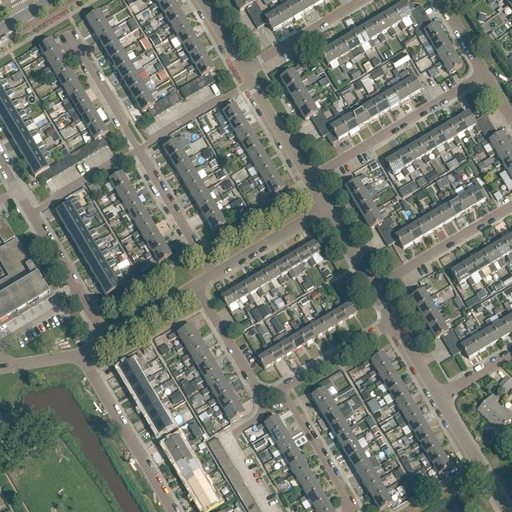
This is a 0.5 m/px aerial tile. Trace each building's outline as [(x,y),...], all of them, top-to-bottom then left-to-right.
[(177,10),(171,0),(169,0),(157,7),(157,6),(150,10),(153,13),(159,9),(163,16),(164,18),(177,10)] [(236,0),(233,2),(239,13),(244,10),(252,5),(249,0),(236,0)] [(285,7),(287,6),(283,0),(281,0),(279,1),(283,8),(277,12),(275,13),(283,26),(293,20),(285,7)] [(295,1),(297,0),(292,0),(294,2),(287,6),(285,7),(293,20),(303,14),(295,1)] [(309,0),(297,0),(295,1),(303,14),(314,8),(309,0)] [(248,15),(258,8),(255,3),(252,5),(244,10),(248,15)] [(134,14),(140,11),(137,5),(131,8),(134,14)] [(275,13),(277,12),(273,5),(269,8),(273,14),(265,19),(267,24),(272,32),(283,26),(275,13)] [(412,26),(416,24),(413,19),(412,17),(411,18),(409,14),(403,5),(392,11),(400,24),(402,23),(408,19),(412,26)] [(413,19),(424,13),(421,7),(409,14),(411,18),(412,17),(413,19)] [(251,20),(261,14),(258,8),(248,15),(251,20)] [(86,22),(93,32),(106,25),(105,23),(101,16),(108,12),(105,9),(98,13),(99,14),(86,22)] [(183,20),(177,10),(164,18),(163,16),(157,20),(159,23),(165,20),(169,26),(170,28),(183,20)] [(406,30),(402,23),(400,24),(392,11),(382,17),(390,30),(391,29),(398,25),(402,32),(406,30)] [(416,24),(427,18),(424,13),(413,19),(416,24)] [(254,25),(264,19),(261,14),(251,20),(254,25)] [(483,25),(485,17),(479,15),(477,24),(483,25)] [(395,36),(391,29),(390,30),(382,17),(372,23),(380,36),(381,35),(388,31),(392,38),(395,36)] [(419,29),(430,23),(427,18),(416,24),(419,29)] [(112,19),(105,23),(106,25),(93,32),(99,43),(112,35),(111,33),(107,27),(114,23),(112,19)] [(257,30),(267,24),(265,19),(264,19),(254,25),(257,30)] [(189,30),(183,20),(170,28),(169,26),(163,30),(164,33),(165,34),(171,30),(175,37),(176,38),(189,30)] [(385,42),(381,35),(380,36),(372,23),(361,29),(369,42),(371,42),(377,38),(382,44),(385,42)] [(423,34),(433,28),(430,23),(419,29),(421,33),(423,32),(423,34)] [(146,33),(152,29),(150,24),(144,28),(146,33)] [(436,26),(433,28),(423,34),(423,32),(421,33),(416,36),(418,40),(425,36),(429,43),(430,44),(443,36),(436,26)] [(118,29),(111,33),(112,35),(99,43),(105,53),(118,45),(117,44),(113,37),(120,33),(118,29)] [(375,48),(371,42),(369,42),(361,29),(351,36),(359,49),(361,48),(367,44),(371,51),(375,48)] [(195,41),(189,30),(176,38),(175,37),(169,40),(171,44),(177,40),(181,47),(182,49),(195,41)] [(154,48),(161,44),(157,36),(150,40),(154,48)] [(365,55),(361,48),(359,49),(351,36),(341,42),(349,55),(350,54),(357,50),(361,57),(365,55)] [(449,47),(443,36),(430,44),(429,43),(422,47),(424,50),(431,46),(435,53),(436,54),(449,47)] [(414,38),(403,45),(405,48),(416,41),(414,38)] [(124,40),(117,44),(118,45),(105,53),(111,63),(124,55),(123,54),(119,47),(126,43),(124,40)] [(136,42),(142,53),(148,50),(142,40),(136,42)] [(202,51),(195,41),(182,49),(181,47),(175,51),(177,54),(184,50),(188,57),(188,59),(202,51)] [(58,52),(52,42),(39,49),(38,48),(31,52),(33,56),(40,52),(44,59),(45,60),(58,52)] [(354,61),(350,54),(349,55),(341,42),(331,48),(338,61),(340,60),(347,56),(351,63),(354,61)] [(157,54),(163,50),(160,45),(154,49),(157,54)] [(455,57),(449,47),(436,54),(435,53),(428,57),(430,61),(437,56),(441,63),(442,65),(455,57)] [(344,67),(340,60),(338,61),(331,48),(320,54),(328,67),(336,62),(340,69),(344,67)] [(130,50),(123,54),(124,55),(111,63),(117,73),(130,65),(130,64),(126,57),(132,53),(130,50)] [(208,61),(202,51),(188,59),(188,57),(181,61),(184,65),(190,61),(194,68),(195,69),(208,61)] [(64,62),(58,52),(45,60),(44,59),(37,63),(39,66),(46,62),(50,69),(51,70),(64,62)] [(387,61),(393,57),(390,52),(384,56),(387,61)] [(462,67),(455,57),(442,65),(441,63),(434,67),(437,71),(443,67),(449,75),(462,67)] [(136,60),(130,64),(130,65),(117,73),(123,84),(137,76),(136,74),(132,68),(138,64),(136,60)] [(311,73),(317,70),(311,60),(305,63),(311,73)] [(214,72),(208,61),(195,69),(194,68),(188,71),(190,75),(196,71),(201,79),(204,77),(209,74),(214,72)] [(70,73),(64,62),(51,70),(50,69),(44,73),(46,76),(52,72),(56,79),(57,81),(70,73)] [(12,72),(17,69),(14,64),(9,67),(12,72)] [(368,64),(362,68),(366,74),(372,71),(368,64)] [(299,83),(298,82),(294,75),(301,71),(299,67),(291,72),(292,73),(280,80),(286,91),(299,83)] [(375,82),(385,76),(380,69),(370,75),(375,82)] [(143,70),(136,74),(137,76),(123,84),(129,94),(143,86),(142,84),(138,78),(145,74),(143,70)] [(318,78),(323,75),(320,70),(315,73),(318,78)] [(353,81),(360,76),(357,71),(350,75),(353,81)] [(415,79),(410,72),(407,74),(411,81),(404,85),(402,86),(410,99),(421,93),(413,80),(415,79)] [(15,76),(18,81),(23,78),(20,73),(15,76)] [(76,83),(70,73),(57,81),(56,79),(50,83),(52,87),(59,83),(63,89),(63,91),(76,83)] [(215,84),(209,74),(204,77),(210,87),(215,84)] [(210,87),(204,77),(201,79),(199,80),(205,90),(210,87)] [(305,77),(298,82),(299,83),(286,91),(292,101),(305,93),(304,92),(300,85),(307,81),(305,77)] [(367,87),(374,83),(370,77),(363,81),(367,87)] [(402,86),(404,85),(400,78),(396,80),(400,87),(394,91),(392,92),(400,105),(410,99),(402,86)] [(320,90),(328,85),(324,79),(316,84),(320,90)] [(149,80),(142,84),(143,86),(129,94),(136,104),(149,96),(148,95),(144,88),(151,84),(149,80)] [(205,90),(199,80),(195,83),(201,92),(205,90)] [(83,93),(76,83),(63,91),(63,89),(56,93),(58,97),(65,93),(69,100),(70,101),(83,93)] [(201,92),(195,83),(190,85),(196,95),(201,92)] [(392,92),(394,91),(390,84),(386,86),(390,93),(383,97),(382,98),(390,111),(400,105),(392,92)] [(196,95),(190,85),(185,89),(190,99),(196,95)] [(311,88),(304,92),(305,93),(292,101),(299,111),(311,104),(311,102),(307,95),(313,91),(311,88)] [(343,99),(353,93),(349,88),(340,94),(343,99)] [(190,99),(185,89),(180,92),(183,97),(186,101),(190,99)] [(382,98),(383,97),(379,90),(376,92),(380,99),(373,103),(371,104),(379,117),(390,111),(382,98)] [(155,91),(148,95),(149,96),(136,104),(142,114),(147,111),(153,108),(155,106),(150,99),(157,95),(155,91)] [(11,92),(5,97),(6,98),(0,101),(0,115),(11,108),(11,107),(7,100),(13,96),(11,92)] [(89,104),(83,93),(70,101),(69,100),(62,104),(64,107),(71,103),(75,110),(76,111),(89,104)] [(176,94),(172,96),(177,106),(182,103),(176,94)] [(177,106),(172,96),(167,99),(173,109),(177,106)] [(371,104),(373,103),(369,96),(365,98),(369,105),(363,109),(361,110),(369,123),(379,117),(371,104)] [(36,103),(35,99),(31,98),(28,100),(28,104),(30,106),(34,106),(36,103)] [(317,98),(311,102),(311,104),(299,111),(305,122),(311,119),(318,114),(313,106),(320,102),(317,98)] [(173,109),(167,99),(162,102),(168,112),(173,109)] [(168,112),(162,102),(157,105),(163,114),(168,112)] [(361,110),(363,109),(359,102),(355,105),(359,111),(353,115),(351,116),(359,130),(369,123),(361,110)] [(17,103),(11,107),(11,108),(0,115),(0,118),(5,126),(18,119),(17,117),(13,110),(20,106),(17,103)] [(95,114),(89,104),(76,111),(75,110),(68,114),(71,118),(77,114),(81,120),(82,122),(95,114)] [(163,114),(157,105),(155,106),(153,108),(158,117),(163,114)] [(224,117),(228,124),(229,126),(242,118),(235,107),(223,115),(222,113),(215,118),(217,121),(224,117)] [(158,117),(153,108),(147,111),(153,120),(158,117)] [(51,120),(57,116),(53,109),(47,113),(51,120)] [(351,116),(353,115),(348,109),(345,111),(349,118),(342,122),(341,123),(348,136),(359,130),(351,116)] [(314,124),(324,118),(321,112),(318,114),(311,119),(314,124)] [(23,113),(17,117),(18,119),(5,126),(11,136),(24,129),(23,127),(19,121),(26,117),(23,113)] [(101,124),(95,114),(82,122),(81,120),(75,124),(77,128),(83,124),(87,131),(88,132),(101,124)] [(481,133),(478,128),(477,126),(476,127),(474,123),(468,114),(458,120),(466,133),(467,132),(474,128),(478,135),(481,133)] [(341,123),(342,122),(338,115),(334,117),(339,124),(330,129),(333,133),(338,142),(348,136),(341,123)] [(206,134),(213,129),(205,116),(198,120),(206,134)] [(478,128),(489,122),(486,117),(474,123),(476,127),(477,126),(478,128)] [(248,128),(242,118),(229,126),(228,124),(221,128),(223,131),(224,131),(230,127),(234,134),(235,136),(248,128)] [(317,129),(327,123),(324,118),(314,124),(317,129)] [(46,119),(39,123),(43,129),(50,125),(46,119)] [(471,139),(467,132),(466,133),(458,120),(448,126),(455,139),(457,139),(463,135),(468,141),(471,139)] [(481,133),(492,127),(489,122),(478,128),(481,133)] [(30,123),(23,127),(24,129),(11,136),(17,147),(30,139),(29,138),(25,131),(32,127),(30,123)] [(320,134),(330,128),(327,123),(317,129),(320,134)] [(87,131),(81,135),(83,138),(90,134),(94,142),(95,143),(98,141),(102,138),(108,135),(101,124),(88,132),(87,131)] [(461,145),(457,139),(455,139),(448,126),(437,132),(445,146),(447,145),(453,141),(457,148),(461,145)] [(484,139),(495,132),(492,127),(481,133),(484,139)] [(254,138),(248,128),(235,136),(234,134),(227,138),(229,141),(236,138),(240,144),(241,146),(254,138)] [(328,136),(333,133),(330,129),(330,128),(320,134),(323,139),(328,136)] [(63,139),(69,136),(66,131),(61,135),(63,139)] [(451,152),(447,145),(445,146),(437,132),(427,139),(435,152),(436,151),(443,147),(447,154),(451,152)] [(489,143),(498,137),(495,132),(484,139),(487,142),(488,142),(489,143)] [(36,134),(29,138),(30,139),(17,147),(23,157),(36,149),(35,148),(31,141),(38,137),(36,134)] [(509,146),(502,136),(502,135),(498,137),(489,143),(488,142),(487,142),(481,146),(484,149),(490,145),(494,152),(496,154),(509,146)] [(163,150),(170,161),(183,153),(182,152),(178,145),(184,141),(182,137),(175,142),(176,143),(163,150)] [(108,147),(102,138),(98,141),(103,150),(108,147)] [(260,149),(254,138),(241,146),(240,144),(233,148),(236,152),(242,148),(246,155),(247,156),(260,149)] [(440,158),(436,151),(435,152),(427,139),(417,145),(425,158),(426,157),(433,153),(437,160),(440,158)] [(103,150),(98,141),(95,143),(94,142),(92,143),(98,153),(103,150)] [(98,153),(92,143),(88,146),(94,156),(98,153)] [(42,144),(35,148),(36,149),(23,157),(29,167),(42,159),(41,158),(37,152),(44,148),(42,144)] [(430,164),(426,157),(425,158),(417,145),(407,151),(415,164),(416,163),(423,159),(427,166),(430,164)] [(94,156),(88,146),(83,149),(89,158),(94,156)] [(511,157),(511,151),(509,146),(496,154),(494,152),(488,156),(490,160),(497,156),(501,162),(502,164),(511,157)] [(478,157),(484,154),(480,147),(474,150),(478,157)] [(188,148),(182,152),(183,153),(170,161),(176,171),(189,163),(188,162),(184,155),(190,151),(188,148)] [(89,158),(83,149),(79,151),(84,161),(89,158)] [(215,152),(218,157),(224,154),(221,149),(215,152)] [(266,159),(260,149),(247,156),(246,155),(240,159),(242,162),(248,158),(252,165),(253,166),(266,159)] [(69,157),(70,157),(66,150),(61,153),(62,155),(60,156),(63,161),(64,160),(69,157)] [(84,161),(79,151),(74,154),(80,164),(84,161)] [(420,170),(416,163),(415,164),(407,151),(396,157),(404,170),(406,169),(412,165),(416,172),(420,170)] [(48,154),(41,158),(42,159),(29,167),(35,178),(40,174),(46,171),(48,170),(43,162),(50,158),(48,154)] [(80,164),(74,154),(70,157),(69,157),(75,167),(80,164)] [(459,166),(466,162),(462,155),(455,159),(459,166)] [(75,167),(69,157),(64,160),(70,170),(75,167)] [(410,176),(406,169),(404,170),(396,157),(386,163),(394,176),(402,171),(406,178),(410,176)] [(511,171),(511,157),(502,164),(501,162),(494,166),(496,170),(503,166),(507,172),(508,174),(511,171)] [(194,158),(188,162),(189,163),(176,171),(182,181),(195,174),(194,172),(190,165),(197,161),(194,158)] [(272,169),(266,159),(253,166),(252,165),(246,169),(248,173),(254,169),(258,175),(259,177),(272,169)] [(70,170),(64,160),(63,161),(60,163),(66,172),(70,170)] [(212,171),(218,167),(215,162),(209,165),(212,171)] [(66,172),(60,163),(55,166),(61,175),(66,172)] [(481,173),(486,170),(482,164),(477,167),(481,173)] [(61,175),(55,166),(50,168),(56,178),(61,175)] [(56,178),(50,168),(48,170),(46,171),(51,181),(56,178)] [(201,168),(194,172),(195,174),(182,181),(188,192),(201,184),(200,182),(196,176),(203,172),(201,168)] [(278,179),(272,169),(259,177),(258,175),(252,179),(254,183),(261,179),(264,185),(265,187),(278,179)] [(469,178),(474,174),(470,169),(465,172),(469,178)] [(51,181),(46,171),(40,174),(46,184),(51,181)] [(219,182),(226,178),(222,171),(215,175),(219,182)] [(511,171),(508,174),(507,172),(500,177),(509,192),(508,193),(509,193),(511,191),(511,171)] [(430,176),(433,182),(439,179),(435,173),(430,176)] [(110,185),(114,191),(115,193),(129,185),(123,175),(110,182),(109,181),(102,185),(104,189),(110,185)] [(346,189),(352,200),(365,192),(364,191),(360,184),(367,180),(365,176),(358,181),(358,182),(346,189)] [(207,178),(200,182),(201,184),(188,192),(194,202),(207,194),(206,193),(202,186),(209,182),(207,178)] [(416,183),(419,189),(427,185),(423,178),(416,183)] [(285,190),(278,179),(265,187),(264,185),(258,189),(260,193),(267,189),(272,197),(285,190)] [(479,179),(476,181),(480,188),(484,186),(479,179)] [(476,190),(469,194),(468,195),(475,208),(486,202),(479,189),(480,188),(476,181),(472,183),(476,190)] [(226,193),(232,189),(227,182),(221,185),(226,193)] [(384,192),(391,188),(388,182),(381,187),(384,192)] [(401,200),(415,191),(411,183),(396,192),(401,200)] [(244,195),(251,191),(246,184),(239,188),(244,195)] [(135,195),(129,185),(115,193),(114,191),(108,195),(110,199),(116,195),(120,202),(121,203),(135,195)] [(371,186),(364,191),(365,192),(352,200),(358,210),(371,203),(370,201),(366,194),(373,190),(371,186)] [(468,195),(469,194),(465,187),(462,189),(466,196),(459,200),(457,201),(465,214),(475,208),(468,195)] [(213,189),(206,193),(207,194),(194,202),(200,212),(213,204),(212,203),(208,196),(215,192),(213,189)] [(423,199),(428,196),(425,191),(420,193),(423,199)] [(457,201),(459,200),(455,193),(451,195),(455,202),(449,206),(447,207),(455,220),(465,214),(457,201)] [(141,206),(135,195),(121,203),(120,202),(114,206),(116,209),(123,205),(127,212),(128,214),(141,206)] [(87,207),(94,204),(90,197),(84,201),(87,207)] [(377,197),(370,201),(371,203),(358,210),(364,221),(377,213),(376,211),(372,205),(379,200),(377,197)] [(221,203),(219,199),(212,203),(213,204),(200,212),(206,222),(219,215),(218,213),(215,207),(221,203)] [(447,207),(449,206),(445,199),(441,201),(445,208),(439,212),(437,213),(445,226),(455,220),(447,207)] [(57,214),(63,224),(76,217),(75,215),(71,208),(78,204),(76,201),(68,205),(69,206),(57,214)] [(437,213),(439,212),(434,205),(431,207),(435,214),(428,218),(427,219),(434,232),(445,226),(437,213)] [(147,216),(141,206),(128,214),(127,212),(120,216),(122,220),(129,216),(133,222),(134,224),(147,216)] [(383,207),(376,211),(377,213),(364,221),(370,231),(376,228),(383,223),(378,215),(385,211),(383,207)] [(221,217),(227,213),(225,209),(218,213),(219,215),(206,222),(213,233),(226,225),(221,217)] [(82,211),(75,215),(76,217),(63,224),(69,234),(82,227),(81,225),(77,219),(84,214),(82,211)] [(427,219),(428,218),(424,211),(421,214),(425,220),(418,224),(416,225),(424,238),(434,232),(427,219)] [(110,222),(115,219),(111,214),(106,217),(110,222)] [(153,226),(147,216),(134,224),(133,222),(126,226),(128,230),(135,226),(139,233),(140,234),(153,226)] [(416,225),(418,224),(414,218),(410,220),(414,227),(408,230),(406,232),(414,245),(424,238),(416,225)] [(88,221),(81,225),(82,227),(69,234),(76,245),(88,237),(87,236),(83,229),(90,225),(88,221)] [(379,233),(389,227),(387,222),(386,222),(383,223),(376,228),(379,233)] [(0,233),(9,228),(6,223),(1,226),(0,226),(0,233)] [(406,232),(408,230),(404,224),(400,226),(404,233),(396,238),(395,238),(398,242),(403,251),(414,245),(406,232)] [(146,244),(159,237),(153,226),(140,234),(139,233),(132,237),(134,240),(141,236),(145,243),(146,244)] [(382,238),(392,232),(390,228),(389,227),(379,233),(382,238)] [(0,237),(1,240),(12,233),(9,228),(0,233),(0,237)] [(94,232),(87,236),(88,237),(76,245),(82,255),(94,247),(93,246),(89,239),(96,235),(94,232)] [(385,243),(395,237),(392,232),(382,238),(385,243)] [(4,245),(15,238),(12,233),(1,240),(4,245)] [(511,236),(503,242),(511,255),(511,254),(511,236)] [(110,246),(116,242),(113,237),(107,241),(110,246)] [(165,247),(159,237),(146,244),(145,243),(139,247),(141,250),(147,247),(151,253),(152,254),(165,247)] [(388,248),(398,242),(395,238),(396,238),(395,237),(385,243),(388,248)] [(0,323),(49,295),(16,241),(0,250),(0,262),(9,279),(0,284),(0,323)] [(100,242),(93,246),(94,247),(82,255),(88,265),(100,258),(100,256),(96,249),(102,245),(100,242)] [(511,254),(511,255),(503,242),(492,248),(500,261),(502,260),(509,256),(511,262),(511,254)] [(320,253),(314,243),(304,249),(310,260),(312,259),(318,255),(322,262),(326,259),(322,252),(320,253)] [(158,265),(171,257),(165,247),(152,254),(151,253),(145,257),(147,261),(154,257),(158,265)] [(496,274),(502,269),(506,267),(502,260),(500,261),(492,248),(482,255),(490,268),(492,267),(496,274)] [(304,249),(293,255),(300,266),(301,265),(308,261),(312,268),(316,265),(312,259),(310,260),(304,249)] [(106,252),(100,256),(100,258),(88,265),(94,275),(107,268),(106,267),(102,260),(109,256),(106,252)] [(293,255),(283,262),(289,272),(291,271),(298,267),(302,274),(305,272),(301,265),(300,266),(293,255)] [(482,255),(472,261),(480,274),(481,273),(485,280),(491,276),(494,282),(499,279),(496,274),(492,267),(490,268),(482,255)] [(475,286),(482,282),(485,280),(481,273),(480,274),(472,261),(462,267),(469,280),(471,279),(475,286)] [(139,271),(146,268),(142,262),(136,265),(139,271)] [(283,262),(273,268),(279,279),(288,274),(292,280),(296,278),(291,271),(289,272),(283,262)] [(115,266),(113,263),(106,267),(107,268),(94,275),(100,286),(113,278),(112,277),(108,270),(115,266)] [(475,286),(471,279),(469,280),(462,267),(451,273),(459,286),(467,281),(472,288),(475,286)] [(279,279),(273,268),(263,274),(269,285),(277,280),(281,287),(285,284),(281,278),(279,279)] [(326,280),(331,277),(327,271),(323,274),(326,280)] [(114,280),(121,276),(119,273),(112,277),(113,278),(100,286),(106,296),(119,289),(114,280)] [(263,274),(252,280),(259,291),(267,286),(271,293),(275,291),(271,284),(269,285),(263,274)] [(437,274),(435,282),(441,283),(443,275),(437,274)] [(504,288),(511,283),(511,278),(511,277),(501,282),(504,288)] [(252,280),(242,286),(249,297),(250,296),(257,292),(261,299),(264,297),(260,290),(259,291),(252,280)] [(304,291),(311,288),(309,283),(302,286),(304,291)] [(496,293),(503,289),(500,283),(493,287),(496,293)] [(249,297),(242,286),(232,292),(238,303),(240,302),(247,298),(251,305),(254,303),(250,296),(249,297)] [(423,293),(411,300),(417,311),(430,303),(429,301),(425,295),(432,291),(430,287),(422,291),(423,293)] [(278,296),(275,291),(271,293),(270,293),(273,299),(278,296)] [(480,301),(487,297),(484,291),(476,296),(480,301)] [(232,292),(221,299),(228,310),(236,305),(240,311),(244,309),(240,302),(238,303),(232,292)] [(440,296),(444,303),(454,297),(452,294),(448,296),(446,293),(444,294),(440,296)] [(347,321),(357,314),(351,304),(353,303),(348,296),(344,298),(348,305),(342,309),(340,310),(347,321)] [(436,297),(429,301),(430,303),(417,311),(423,321),(436,313),(435,312),(431,305),(438,301),(436,297)] [(336,327),(347,321),(340,310),(342,309),(338,302),(334,304),(338,311),(332,315),(330,316),(336,327)] [(266,307),(259,311),(264,319),(271,315),(266,307)] [(478,316),(484,312),(480,307),(474,310),(478,316)] [(326,333),(336,327),(330,316),(332,315),(327,308),(324,311),(328,318),(321,322),(320,322),(326,333)] [(442,308),(435,312),(436,313),(423,321),(429,331),(442,324),(441,322),(437,315),(444,311),(442,308)] [(511,313),(510,309),(506,311),(510,318),(503,322),(502,323),(510,336),(511,334),(511,313)] [(316,339),(326,333),(320,322),(321,322),(317,315),(313,317),(317,324),(311,328),(309,328),(316,339)] [(503,322),(499,315),(496,317),(497,319),(490,323),(493,328),(492,329),(499,342),(510,336),(502,323),(503,322)] [(448,318),(441,322),(442,324),(429,331),(435,342),(448,334),(443,325),(450,321),(448,318)] [(253,326),(249,320),(244,323),(248,329),(253,326)] [(279,335),(284,331),(277,320),(271,323),(279,335)] [(305,345),(316,339),(309,328),(311,328),(307,321),(303,323),(307,330),(300,334),(299,335),(305,345)] [(492,329),(493,328),(490,323),(489,321),(485,324),(489,330),(483,334),(481,335),(489,348),(499,342),(492,329)] [(179,338),(183,345),(184,347),(199,338),(192,327),(178,335),(177,334),(169,339),(171,343),(179,338)] [(257,330),(262,339),(268,336),(263,327),(257,330)] [(299,335),(300,334),(296,327),(293,329),(297,336),(290,340),(289,341),(295,352),(305,345),(299,335)] [(473,340),(471,341),(479,354),(489,348),(481,335),(483,334),(479,327),(475,330),(476,331),(469,335),(473,340)] [(444,343),(454,337),(451,332),(441,338),(444,343)] [(289,341),(290,340),(286,333),(282,335),(286,342),(280,346),(278,347),(285,358),(295,352),(289,341)] [(471,341),(473,340),(469,335),(468,334),(465,336),(469,343),(461,348),(463,352),(468,361),(479,354),(471,341)] [(447,348),(457,342),(454,337),(444,343),(447,348)] [(205,349),(199,338),(184,347),(183,345),(175,350),(177,354),(185,349),(189,357),(190,358),(205,349)] [(274,364),(285,358),(278,347),(280,346),(276,339),(272,341),(276,349),(269,353),(268,353),(274,364)] [(450,353),(460,347),(457,342),(447,348),(450,353)] [(163,357),(171,352),(166,343),(158,348),(163,357)] [(141,350),(145,356),(152,351),(149,345),(141,350)] [(264,370),(274,364),(268,353),(269,353),(265,345),(262,348),(266,355),(258,360),(264,370)] [(453,358),(463,352),(461,348),(460,347),(450,353),(453,358)] [(212,360),(205,349),(190,358),(189,357),(182,361),(184,365),(192,361),(196,367),(197,369),(212,360)] [(377,373),(390,365),(383,355),(370,362),(369,361),(362,365),(365,369),(372,365),(375,371),(377,373)] [(119,371),(126,383),(140,374),(138,372),(134,365),(142,360),(140,356),(131,361),(133,363),(119,371)] [(203,380),(218,371),(212,360),(197,369),(196,367),(188,372),(190,375),(191,376),(198,371),(202,378),(203,380)] [(153,363),(146,367),(149,371),(156,367),(153,363)] [(396,375),(390,365),(377,373),(375,371),(368,375),(371,379),(377,375),(381,381),(383,383),(396,375)] [(146,367),(138,372),(140,374),(126,383),(132,394),(146,385),(145,383),(141,376),(149,371),(146,367)] [(210,391),(225,382),(218,371),(203,380),(202,378),(195,383),(197,387),(205,382),(209,389),(210,391)] [(359,381),(362,384),(371,379),(368,375),(359,381)] [(402,386),(396,375),(383,383),(381,381),(375,385),(377,389),(384,385),(387,391),(389,394),(402,386)] [(153,378),(145,383),(146,385),(132,394),(139,405),(153,396),(152,394),(148,387),(155,382),(153,378)] [(511,383),(507,379),(503,383),(510,390),(511,387),(511,383)] [(183,389),(189,386),(186,381),(180,384),(183,389)] [(216,402),(231,393),(225,382),(210,391),(209,389),(201,394),(204,398),(211,394),(215,401),(216,402)] [(200,391),(197,387),(195,383),(189,386),(183,389),(183,390),(188,398),(200,391)] [(510,390),(503,383),(499,387),(506,394),(510,390)] [(310,398),(317,409),(330,400),(329,399),(325,392),(332,388),(330,385),(322,389),(323,390),(310,398)] [(408,396),(402,386),(389,394),(387,391),(381,395),(383,399),(390,395),(394,402),(395,404),(408,396)] [(356,395),(352,388),(343,393),(347,400),(356,395)] [(160,389),(152,394),(153,396),(139,405),(145,415),(160,407),(158,405),(154,398),(162,393),(160,389)] [(365,403),(372,399),(367,392),(361,396),(365,403)] [(175,407),(183,402),(178,393),(169,398),(175,407)] [(223,413),(238,404),(231,393),(216,402),(215,401),(208,405),(210,409),(218,405),(222,412),(223,413)] [(336,395),(329,399),(330,400),(317,409),(323,419),(336,411),(335,409),(331,402),(338,398),(336,395)] [(414,406),(408,396),(395,404),(394,402),(387,406),(389,410),(396,406),(400,412),(401,414),(414,406)] [(487,422),(500,409),(495,405),(498,402),(492,396),(477,412),(487,422)] [(166,400),(158,405),(160,407),(145,415),(152,426),(166,418),(165,416),(161,409),(168,404),(166,400)] [(352,413),(363,406),(359,400),(348,406),(352,413)] [(364,406),(370,415),(377,411),(370,401),(364,406)] [(229,424),(244,415),(238,404),(223,413),(222,412),(215,416),(217,420),(224,415),(229,424)] [(210,409),(208,405),(195,412),(198,418),(205,414),(206,412),(210,409)] [(342,405),(335,409),(336,411),(323,419),(329,429),(343,421),(341,419),(337,413),(344,409),(342,405)] [(421,417),(414,406),(401,414),(400,412),(393,416),(395,420),(402,416),(406,423),(407,425),(421,417)] [(498,433),(511,419),(511,415),(508,412),(506,415),(500,409),(487,422),(498,433)] [(167,420),(175,415),(173,411),(165,416),(166,418),(152,426),(159,438),(173,429),(167,420)] [(185,423),(193,418),(189,411),(181,416),(185,423)] [(201,423),(208,419),(205,414),(198,418),(201,423)] [(348,415),(341,419),(343,421),(329,429),(336,439),(349,431),(348,430),(344,423),(350,419),(348,415)] [(382,423),(387,420),(384,415),(379,417),(382,423)] [(427,427),(421,417),(407,425),(406,423),(399,427),(401,430),(408,426),(412,433),(413,435),(427,427)] [(265,429),(269,436),(270,437),(283,429),(277,419),(264,426),(264,425),(257,429),(259,433),(265,429)] [(355,426),(348,430),(349,431),(336,439),(342,450),(355,442),(354,440),(350,434),(357,430),(355,426)] [(433,437),(427,427),(413,435),(412,433),(405,437),(407,440),(414,436),(418,443),(419,445),(433,437)] [(374,437),(379,434),(375,428),(371,431),(374,437)] [(289,440),(283,429),(270,437),(269,436),(251,446),(255,452),(266,446),(265,443),(272,439),(276,446),(276,447),(289,440)] [(165,448),(171,459),(186,450),(184,448),(180,441),(188,436),(186,432),(178,437),(179,439),(165,448)] [(391,447),(399,442),(395,435),(387,440),(391,447)] [(361,436),(354,440),(355,442),(342,450),(348,460),(361,452),(360,450),(356,444),(363,440),(361,436)] [(439,447),(433,437),(419,445),(418,443),(412,447),(414,451),(421,447),(425,454),(426,456),(439,447)] [(380,449),(386,446),(382,439),(376,442),(380,449)] [(208,445),(211,450),(220,445),(217,440),(208,445)] [(296,450),(289,440),(276,447),(276,446),(269,450),(271,453),(278,450),(282,457),(282,458),(296,450)] [(192,443),(184,448),(186,450),(171,459),(178,470),(192,461),(191,458),(187,452),(194,447),(192,443)] [(223,449),(220,445),(211,450),(214,455),(223,449)] [(369,450),(367,446),(360,450),(361,452),(348,460),(354,470),(367,462),(366,460),(362,454),(369,450)] [(445,458),(439,447),(426,456),(425,454),(418,458),(420,462),(427,458),(431,465),(432,466),(445,458)] [(226,454),(223,449),(214,455),(216,459),(226,454)] [(302,460),(296,450),(282,458),(282,457),(275,460),(277,464),(284,460),(288,467),(289,468),(302,460)] [(389,461),(394,458),(389,450),(384,453),(389,461)] [(198,454),(191,458),(192,461),(178,470),(184,481),(199,472),(198,470),(193,462),(201,458),(198,454)] [(229,459),(226,454),(216,459),(219,464),(229,459)] [(373,457),(366,460),(367,462),(354,470),(360,480),(374,472),(373,471),(369,464),(375,460),(373,457)] [(404,467),(409,464),(405,458),(400,461),(404,467)] [(452,468),(445,458),(432,466),(431,465),(424,469),(426,472),(433,468),(438,476),(452,468)] [(222,469),(232,464),(229,459),(219,464),(222,469)] [(308,471),(302,460),(289,468),(288,467),(281,470),(284,474),(290,471),(294,477),(295,478),(308,471)] [(235,469),(232,464),(222,469),(225,474),(235,469)] [(205,465),(198,470),(199,472),(184,481),(191,492),(205,483),(204,481),(200,474),(208,469),(205,465)] [(410,478),(415,475),(408,465),(404,467),(410,478)] [(379,467),(373,471),(374,472),(360,480),(367,491),(380,483),(379,481),(375,475),(381,471),(379,467)] [(237,473),(235,469),(225,474),(228,479),(237,473)] [(314,481),(308,471),(295,478),(294,477),(288,481),(290,485),(296,481),(299,487),(301,489),(314,481)] [(406,478),(402,472),(396,476),(399,482),(406,478)] [(231,483),(240,478),(237,473),(228,479),(231,483)] [(427,485),(420,474),(411,479),(417,490),(427,485)] [(212,476),(204,481),(205,483),(191,492),(197,502),(212,494),(211,492),(206,485),(214,480),(212,476)] [(385,477),(379,481),(380,483),(367,491),(373,501),(386,493),(385,492),(381,485),(388,481),(385,477)] [(243,483),(240,478),(231,483),(234,488),(243,483)] [(307,499),(320,491),(314,481),(301,489),(299,487),(293,491),(296,495),(302,491),(306,497),(307,499)] [(236,493),(246,487),(243,483),(234,488),(236,493)] [(213,496),(221,491),(218,487),(211,492),(212,494),(197,502),(203,511),(206,511),(218,505),(213,496)] [(249,492),(246,487),(236,493),(239,498),(249,492)] [(387,496),(394,492),(392,488),(385,492),(386,493),(373,501),(379,511),(392,504),(387,496)] [(326,501),(320,491),(307,499),(306,497),(299,501),(302,505),(308,501),(312,508),(313,509),(326,501)] [(251,497),(249,492),(239,498),(242,502),(251,497)] [(228,503),(234,500),(231,495),(225,498),(228,503)] [(254,501),(251,497),(242,502),(245,507),(254,501)] [(291,507),(296,503),(293,498),(288,502),(291,507)] [(257,506),(254,501),(245,507),(248,511),(257,506)] [(332,511),(333,511),(326,501),(313,509),(312,508),(306,511),(314,511),(315,511),(314,511),(332,511)]
